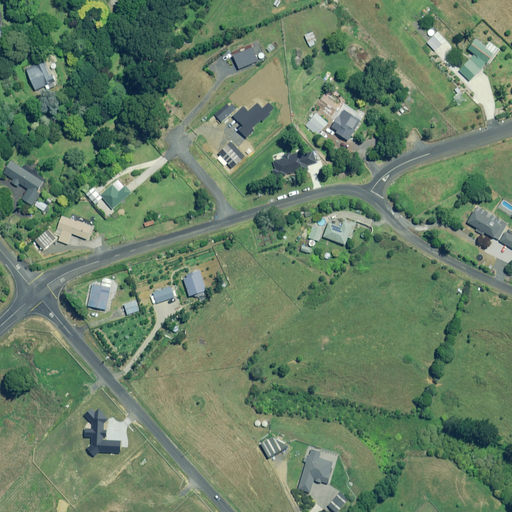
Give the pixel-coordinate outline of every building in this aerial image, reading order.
[(426,32),(432,38),(426,43),(434,51),(446,40),(438,32),(436,34),(431,28),(426,32)] [(494,55),(477,39),(468,49),(474,55),(459,71),(469,81),(494,55)] [(250,48),(231,55),(236,69),(256,61),(250,48)] [(52,76),(46,61),(26,70),(34,91),(45,86),(47,90),(58,85),(54,75),(52,76)] [(233,103),(217,115),(221,121),(237,109),(233,103)] [(361,120),(344,109),(331,127),(337,131),(336,133),(348,141),(361,120)] [(327,123),(316,113),(306,126),(317,135),(327,123)] [(158,144),(149,136),(142,142),(151,151),(158,144)] [(243,156),(229,142),(217,153),(231,167),(243,156)] [(43,182),(11,161),(3,173),(13,180),(11,183),(17,187),(19,184),(28,189),(21,199),(31,205),(39,194),(37,192),(43,182)] [(119,192),(112,185),(101,195),(113,209),(131,193),(125,186),(119,192)] [(102,198),(93,187),(86,194),(95,204),(102,198)] [(47,206),(38,200),(35,205),(43,211),(47,206)] [(507,224),(476,206),(466,223),(477,229),(475,231),(483,235),(484,233),(497,240),(507,224)] [(76,222),(62,216),(58,228),(62,230),(58,241),(67,244),(71,234),(86,239),(91,227),(77,221),(76,222)] [(342,224),(329,219),(323,237),(345,245),(348,237),(350,238),(355,225),(343,220),(342,224)] [(321,230),(311,227),(308,238),(318,241),(321,230)] [(55,239),(48,230),(35,242),(43,250),(55,239)] [(511,236),(505,232),(499,242),(511,248),(511,236)] [(207,291),(198,271),(180,278),(189,298),(207,291)] [(112,280),(103,278),(102,286),(92,284),(87,306),(105,310),(112,280)] [(173,298),(170,288),(153,293),(156,303),(173,298)] [(139,311),(136,301),(124,305),(127,315),(139,311)] [(288,447),(275,436),(260,444),(268,458),(288,447)] [(320,453),(310,450),(297,489),(309,493),(313,479),(326,484),(333,462),(319,458),(320,453)] [(336,511),(348,500),(340,493),(327,506),(333,511),(336,511)]
